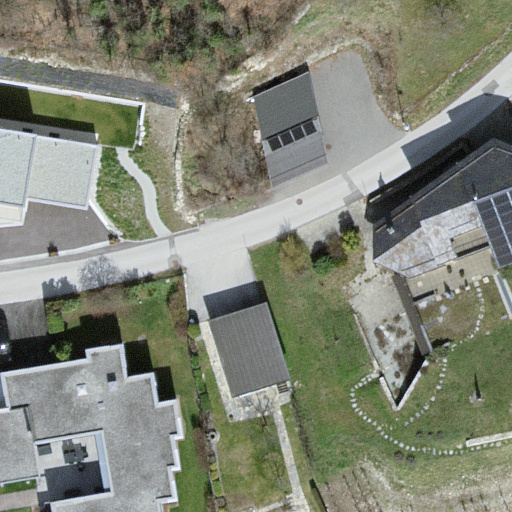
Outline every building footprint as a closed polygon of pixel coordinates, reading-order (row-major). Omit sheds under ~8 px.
[(323,158),(306,76),(258,98),(272,182),(323,158)] [(94,146),(0,130),(0,202),(23,206),(25,195),(85,204),(94,146)] [(511,258),(511,206),(491,156),(401,194),(397,210),(365,227),(368,267),(398,288),(427,279),(430,267),(486,244),(495,266),(511,258)] [(260,310),(208,322),(227,402),(279,390),(260,310)] [(11,425),(0,426),(0,493),(34,488),(26,436),(103,425),(116,511),(114,511),(154,511),(154,503),(168,502),(166,480),(173,476),(172,452),(182,451),(180,405),(157,406),(157,384),(127,385),(126,357),(86,358),(81,373),(5,384),(11,425)]
